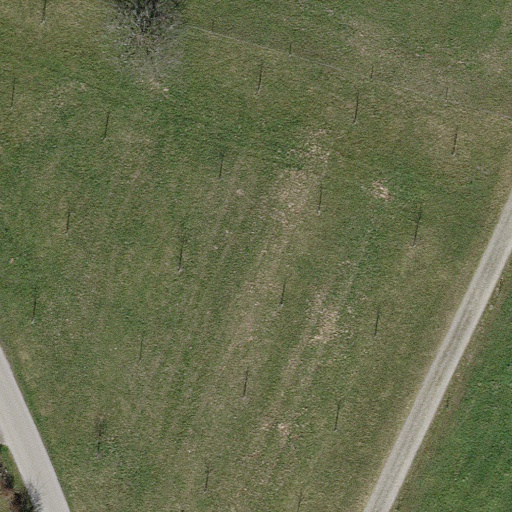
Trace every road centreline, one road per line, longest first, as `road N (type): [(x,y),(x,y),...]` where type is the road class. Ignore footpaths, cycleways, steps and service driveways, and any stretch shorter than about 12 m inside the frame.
road 1 (track): [(375,511),(511,211)]
road 2 (track): [(0,384),(52,511)]
